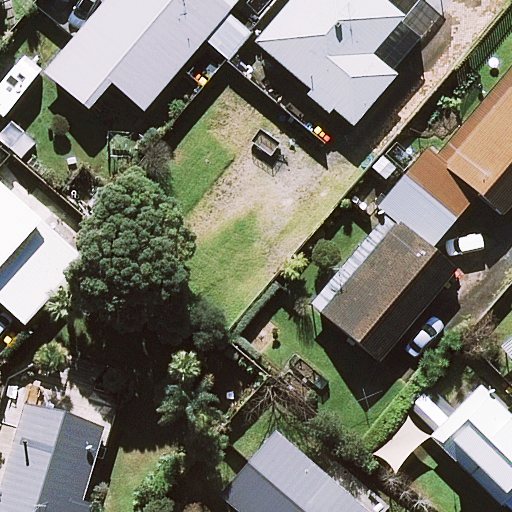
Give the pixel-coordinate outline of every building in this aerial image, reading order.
[(235,0),(106,0),(45,73),(87,108),(109,81),(143,109),(203,38),(227,59),(248,34),(224,14),(235,0)] [(401,17),(380,0),(290,0),(255,43),(351,124),(393,75),(370,55),(401,17)] [(503,216),(511,204),(511,69),(510,68),(435,158),(426,150),(377,208),(389,218),(315,308),(378,360),(454,268),(430,248),(476,193),(503,216)] [(307,211),(262,171),(203,239),(248,279),(307,211)] [(0,185),(0,302),(22,322),(80,256),(0,185)] [(511,328),(495,342),(511,361),(511,328)] [(407,408),(434,435),(431,438),(502,511),(511,511),(511,419),(483,390),(477,384),(451,409),(429,387),(407,408)] [(77,511),(105,427),(21,400),(6,447),(0,445),(0,511),(77,511)] [(367,511),(275,430),(218,494),(237,511),(367,511)]
